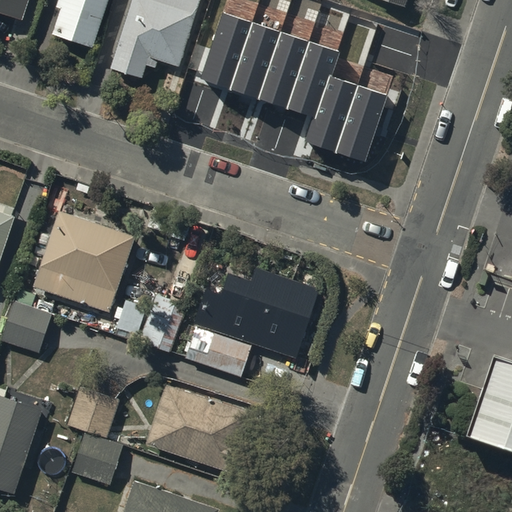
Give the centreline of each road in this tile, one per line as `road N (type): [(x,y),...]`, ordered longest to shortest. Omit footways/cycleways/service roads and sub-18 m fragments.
road 1 (residential): [(0,114),(431,257)]
road 2 (residential): [(431,257),(341,511)]
road 3 (residential): [(511,13),(431,257)]
